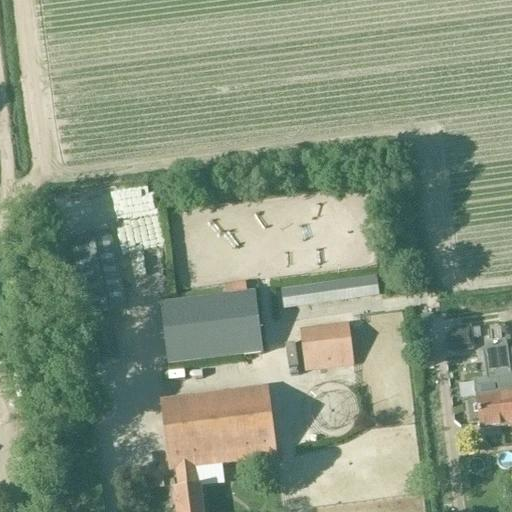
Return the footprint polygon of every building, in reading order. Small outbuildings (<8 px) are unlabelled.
[(86,320),(126,311),(110,233),(69,242),(86,320)] [(168,368),(262,356),(254,293),(160,306),(168,368)] [(353,366),(350,346),(348,327),(299,333),(304,372),(353,366)] [(95,362),(117,357),(111,330),(89,335),(95,362)] [(511,427),(511,374),(510,375),(506,347),(482,350),(486,381),(497,380),(499,398),(475,401),(479,431),(511,427)] [(193,469),(275,459),(266,389),(160,402),(169,472),(175,472),(178,491),(173,492),(175,511),(202,511),(199,489),(196,489),(193,469)]
